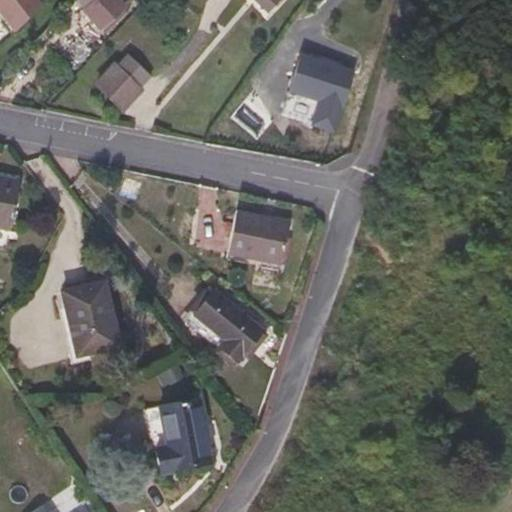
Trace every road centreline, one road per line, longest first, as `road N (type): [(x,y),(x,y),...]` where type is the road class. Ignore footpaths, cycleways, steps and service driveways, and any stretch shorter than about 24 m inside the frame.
road 1 (residential): [(357,198),(0,128)]
road 2 (residential): [(357,198),(275,445),(227,511)]
road 3 (residential): [(428,0),(357,198)]
